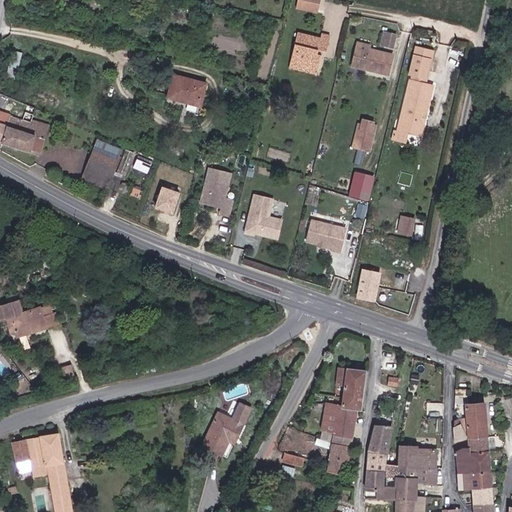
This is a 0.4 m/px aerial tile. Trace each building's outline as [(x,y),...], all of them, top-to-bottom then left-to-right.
[(298,0),(297,8),(319,12),(321,0),(298,0)] [(386,44),(389,31),(381,29),(379,42),(386,44)] [(298,32),(291,58),(319,64),(321,53),(319,52),(320,48),(328,49),(331,34),(323,32),(322,38),(298,32)] [(355,39),(350,60),(363,63),(362,66),(386,71),(390,52),(367,47),(369,42),(355,39)] [(431,57),(433,51),(416,47),(415,53),(431,57)] [(9,75),(19,76),(21,51),(11,50),(9,75)] [(421,135),(434,83),(424,81),(425,77),(426,78),(431,57),(415,53),(410,74),(421,76),(420,80),(411,78),(398,129),(421,135)] [(317,71),(319,64),(291,58),(290,64),(317,71)] [(203,106),(207,84),(176,77),(171,99),(203,106)] [(0,140),(3,141),(11,116),(0,112),(0,140)] [(11,116),(3,141),(29,151),(31,146),(39,149),(46,130),(52,132),(54,127),(11,116)] [(354,145),(370,148),(375,126),(373,125),(374,120),(364,117),(362,123),(359,122),(354,145)] [(411,134),(409,141),(421,145),(423,138),(411,134)] [(96,141),(92,150),(118,161),(122,152),(96,141)] [(118,161),(92,150),(80,179),(106,190),(118,161)] [(230,173),(209,167),(200,201),(221,206),(219,212),(228,215),(232,199),(224,197),(230,173)] [(369,200),(376,175),(355,169),(348,194),(369,200)] [(155,207),(174,214),(182,192),(163,185),(155,207)] [(271,203),(253,198),(243,235),(251,237),(252,233),(258,235),(260,238),(274,242),(279,224),(266,220),(271,203)] [(406,232),(408,218),(402,217),(399,231),(406,232)] [(413,233),(416,220),(408,218),(406,232),(413,233)] [(337,255),(343,231),(309,223),(304,244),(315,247),(318,245),(320,246),(322,248),(329,250),(329,253),(337,255)] [(374,299),(379,273),(363,269),(358,295),(374,299)] [(46,328),(42,317),(51,314),(49,308),(41,311),(39,307),(22,313),(19,301),(3,306),(7,319),(11,333),(16,332),(17,337),(26,334),(25,332),(35,328),(36,331),(46,328)] [(59,324),(55,313),(51,314),(42,317),(46,328),(59,324)] [(75,377),(71,365),(58,368),(61,380),(75,377)] [(344,397),(362,400),(365,372),(340,367),(337,383),(345,384),(344,397)] [(466,407),(467,407),(466,397),(457,396),(457,408),(466,408),(466,407)] [(340,423),(355,426),(357,411),(360,411),(362,400),(344,397),(343,404),(342,404),(340,423)] [(329,402),(326,421),(340,423),(342,404),(329,402)] [(470,454),(489,452),(485,405),(467,407),(466,407),(466,408),(467,425),(463,425),(466,437),(469,437),(470,448),(470,454)] [(238,437),(243,425),(218,413),(202,447),(222,456),(229,442),(232,434),(238,437)] [(335,436),(353,439),(355,426),(340,423),(326,421),(325,426),(319,425),(318,430),(335,433),(335,436)] [(455,426),(457,443),(467,439),(466,437),(463,425),(461,423),(455,426)] [(394,429),(378,427),(373,453),(390,454),(394,429)] [(70,511),(58,434),(13,443),(12,443),(19,474),(32,471),(33,478),(49,475),(55,511),(70,511)] [(234,444),(238,437),(232,434),(229,442),(234,444)] [(335,436),(330,435),(330,440),(335,441),(330,473),(348,476),(353,439),(335,436)] [(401,465),(402,448),(392,448),(391,454),(389,465),(401,465)] [(438,451),(423,451),(419,451),(418,448),(402,448),(401,465),(418,465),(438,465),(438,451)] [(459,470),(460,475),(472,474),(472,475),(491,474),(489,452),(470,454),(470,448),(466,449),(457,452),(459,470)] [(373,453),(372,471),(388,471),(388,464),(390,454),(373,453)] [(287,463),(304,467),(306,459),(289,455),(287,463)] [(389,476),(418,476),(418,465),(401,465),(389,465),(389,470),(389,476)] [(418,488),(427,488),(438,488),(438,465),(418,465),(418,476),(418,488)] [(372,471),(370,491),(389,490),(388,471),(372,471)] [(472,474),(460,475),(462,490),(473,488),(492,487),(491,474),(472,475),(472,474)] [(397,498),(415,498),(415,488),(418,488),(418,476),(389,476),(389,488),(397,488),(397,498)] [(17,493),(16,487),(8,489),(10,495),(17,493)] [(473,488),(475,504),(494,503),(493,495),(492,487),(473,488)] [(397,500),(397,498),(397,488),(389,488),(390,490),(389,490),(370,491),(370,500),(397,500)] [(415,498),(427,498),(427,488),(418,488),(415,488),(415,498)] [(398,511),(415,511),(415,498),(397,498),(397,500),(398,511)] [(426,511),(427,498),(415,498),(415,511),(426,511)] [(255,509),(257,503),(249,500),(247,507),(255,509)] [(368,511),(398,511),(397,500),(370,500),(368,511)] [(494,511),(494,503),(475,504),(475,511),(494,511)]
